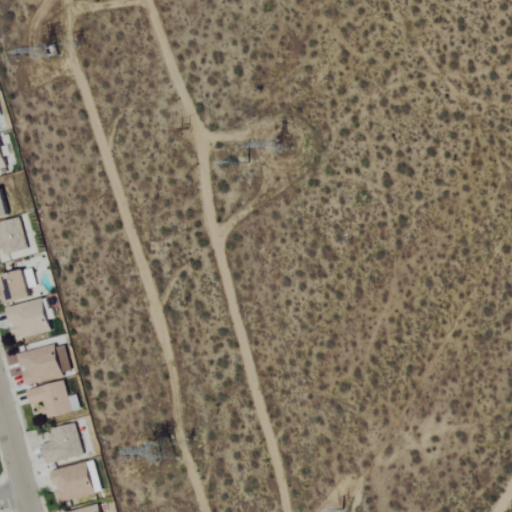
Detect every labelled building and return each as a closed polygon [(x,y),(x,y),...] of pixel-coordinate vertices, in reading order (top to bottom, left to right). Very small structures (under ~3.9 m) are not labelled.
[(0,171),(9,169),(3,138),(0,138),(0,171)] [(0,219),(13,216),(6,189),(0,190),(0,219)] [(31,250),(22,218),(0,224),(0,239),(1,239),(5,256),(31,250)] [(39,287),(34,269),(5,277),(8,287),(2,289),(7,306),(35,298),(33,289),(39,287)] [(18,341),(55,332),(46,299),(10,308),(18,341)] [(21,354),(30,387),(66,377),(58,345),(21,354)] [(84,411),(80,395),(71,397),(67,382),(31,391),(34,405),(45,403),(49,420),(84,411)] [(50,465),(86,456),(79,425),(52,431),(55,443),(46,445),(50,465)] [(60,504),(104,493),(96,461),(54,472),(59,492),(57,492),(60,504)]
